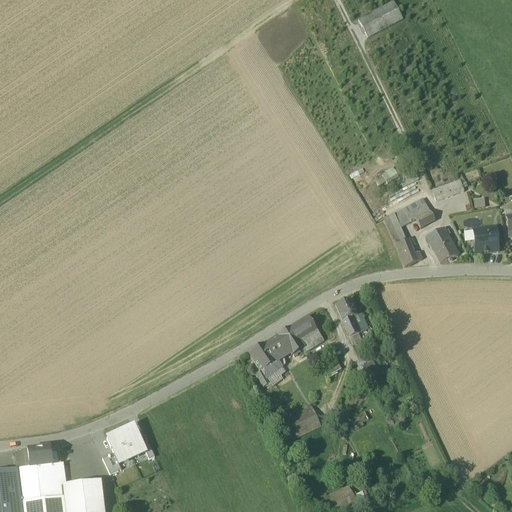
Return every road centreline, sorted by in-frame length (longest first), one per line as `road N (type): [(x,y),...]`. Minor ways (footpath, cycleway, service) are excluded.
road 1 (residential): [(511,271),(405,274),(353,285),(129,413),(52,440),(0,447)]
road 2 (track): [(0,202),(296,0)]
